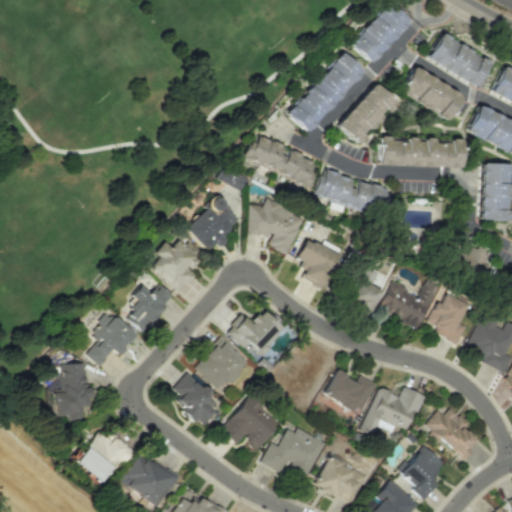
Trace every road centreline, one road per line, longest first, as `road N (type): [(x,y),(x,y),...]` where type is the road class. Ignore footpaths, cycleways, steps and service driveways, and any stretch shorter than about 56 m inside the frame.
road 1 (residential): [(122,397),(243,267),(322,328),(459,380),(488,408),(511,462)]
road 2 (residential): [(511,247),(467,224),(469,174),(365,170),(261,120)]
road 3 (residential): [(293,511),(244,487),(122,397)]
road 4 (residential): [(414,17),(306,143)]
road 5 (residential): [(394,47),(511,112)]
